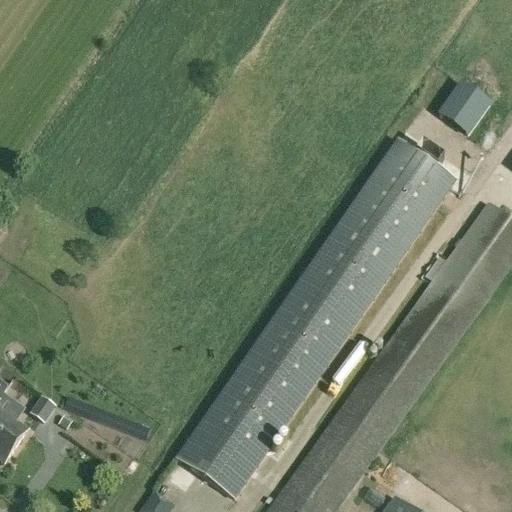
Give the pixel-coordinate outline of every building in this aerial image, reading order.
[(480,139),(502,103),(467,82),(445,118),(480,139)] [(178,464),(231,500),(452,182),(401,144),(178,464)] [(335,511),(511,264),(511,224),(488,208),(271,511),(335,511)] [(56,412),(40,400),(31,413),(47,425),(56,412)] [(0,462),(5,466),(28,434),(0,414),(0,462)] [(410,511),(376,488),(359,511),(410,511)]
